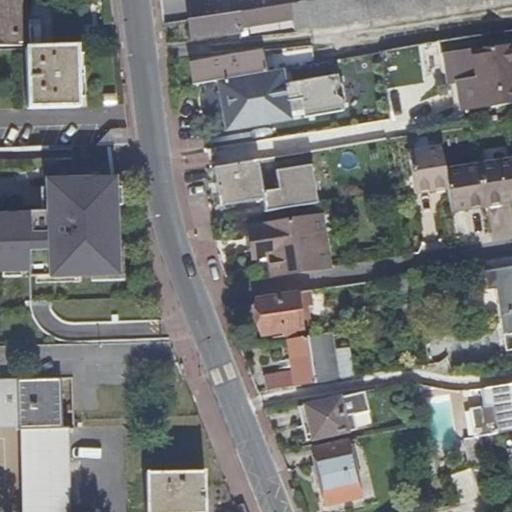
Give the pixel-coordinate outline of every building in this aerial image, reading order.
[(0,0),(0,45),(18,45),(17,0),(0,0)] [(320,0),(191,20),(194,40),(244,33),(243,29),(297,21),(298,30),(493,0),(320,0)] [(511,102),(511,44),(472,52),(476,77),(458,81),(463,110),(511,102)] [(72,105),(71,45),(21,47),(22,106),(72,105)] [(193,66),(196,86),(219,82),(225,81),(269,73),(265,54),(193,66)] [(287,70),(269,73),(225,81),(231,114),(225,115),(228,133),(274,125),(273,118),(285,117),(283,104),(303,101),(307,119),(345,112),(344,104),(347,100),(344,86),(340,84),(339,77),(290,85),(287,70)] [(225,81),(219,82),(225,115),(231,114),(225,81)] [(122,128),(106,128),(94,145),(124,143),(122,128)] [(417,194),(438,190),(436,174),(447,172),(450,188),(454,212),(511,202),(511,159),(447,170),(443,148),(411,153),(417,194)] [(263,199),(317,191),(312,165),(276,171),(278,182),(262,184),(259,161),(215,169),(221,206),(263,199)] [(436,174),(438,190),(450,188),(447,172),(436,174)] [(0,268),(25,268),(25,274),(28,274),(112,271),(108,179),(43,182),(44,210),(25,211),(25,215),(0,216),(0,268)] [(266,212),(319,204),(317,191),(263,199),(266,212)] [(511,205),(488,208),(491,239),(511,237),(511,205)] [(269,258),(272,277),(329,268),(321,216),(249,227),(254,259),(269,258)] [(511,266),(511,260),(479,265),(483,291),(491,290),(501,353),(511,351),(511,266)] [(412,291),(409,276),(394,278),(397,293),(412,291)] [(311,304),(308,292),(256,300),(262,335),(301,329),(298,306),(311,304)] [(266,391),(340,379),(333,333),(289,340),(293,370),(264,375),(266,391)] [(64,511),(62,427),(57,427),(56,411),(55,377),(14,379),(11,377),(0,376),(0,424),(14,424),(14,431),(19,431),(22,511),(64,511)] [(471,410),(475,438),(481,437),(511,432),(511,386),(481,391),(484,408),(471,410)] [(315,439),(356,429),(352,415),(368,411),(363,392),(305,406),(315,439)] [(314,449),(321,478),(354,470),(353,466),(352,460),(347,441),(314,449)] [(354,470),(321,478),(327,505),(360,498),(354,470)] [(452,477),(461,505),(481,498),(472,470),(452,477)] [(198,511),(197,471),(139,473),(140,511),(198,511)]
